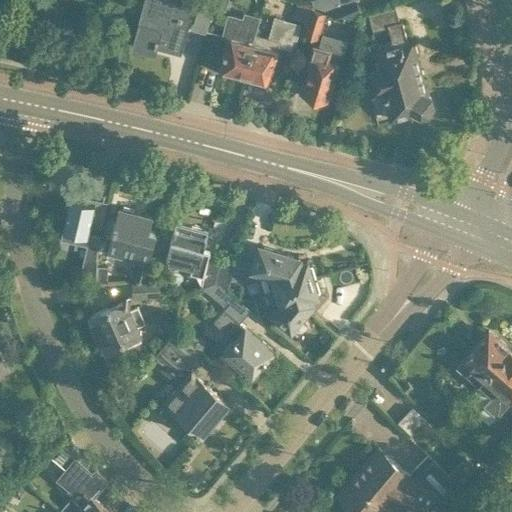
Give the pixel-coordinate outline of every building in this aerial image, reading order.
[(186,17),(189,7),(190,0),(130,0),(128,10),(143,13),(135,43),(153,49),(154,43),(163,45),(163,43),(179,47),(187,17),(186,17)] [(225,11),(227,0),(215,0),(213,7),(214,7),(213,8),(225,11)] [(311,0),(313,5),(326,10),(350,0),(311,0)] [(360,10),(356,0),(350,0),(326,10),(343,17),(360,11),(360,10)] [(207,32),(213,8),(214,7),(213,7),(200,3),(193,28),(207,32)] [(387,98),(392,118),(416,111),(420,114),(428,112),(432,104),(430,96),(426,94),(424,88),(419,67),(413,46),(412,42),(408,43),(404,26),(402,20),(399,20),(396,11),(395,6),(376,11),(369,13),(369,14),(374,30),(388,26),(390,30),(392,40),(381,43),(377,41),(368,44),(371,53),(368,54),(364,55),(366,59),(368,70),(371,80),(374,91),(384,88),(387,98)] [(303,34),(319,38),(326,12),(311,7),(303,34)] [(255,33),(260,17),(245,14),(244,19),(229,15),(223,35),(227,36),(223,53),(224,53),(221,68),(224,69),(227,71),(233,72),(237,72),(244,74),(255,33)] [(267,80),(271,65),(275,50),(277,51),(280,40),(295,44),(300,24),(285,20),(286,19),(274,17),(269,37),(255,33),(244,74),(267,80)] [(81,25),(72,22),(69,30),(79,32),(81,25)] [(302,90),(311,93),(312,96),(322,99),(324,96),(327,97),(332,80),(335,81),(344,52),(313,43),(309,56),(312,57),(302,90)] [(63,229),(60,239),(86,245),(97,247),(99,236),(88,234),(90,224),(95,202),(81,199),(82,196),(68,193),(64,210),(67,210),(67,211),(63,228),(63,229)] [(160,235),(154,233),(155,231),(148,229),(152,216),(137,212),(136,214),(133,213),(134,209),(123,206),(122,210),(119,209),(118,213),(117,213),(115,218),(116,218),(112,236),(107,235),(103,249),(136,257),(130,280),(132,280),(148,279),(160,235)] [(176,222),(167,256),(167,259),(167,261),(169,264),(171,266),(175,267),(178,267),(181,265),(183,264),(184,260),(192,263),(190,268),(204,272),(200,285),(202,287),(215,281),(227,291),(231,279),(236,261),(209,253),(210,249),(204,247),(208,231),(176,222)] [(236,261),(231,279),(242,283),(243,282),(269,274),(273,289),(316,276),(312,263),(307,264),(306,260),(300,262),(299,257),(260,246),(254,263),(237,258),(236,261)] [(83,259),(79,278),(94,281),(96,262),(83,259)] [(269,310),(266,313),(283,327),(285,324),(290,329),(312,302),(311,297),(317,296),(316,291),(320,290),(316,276),(273,289),(276,300),(268,310),(269,310)] [(160,295),(159,283),(148,279),(132,280),(133,298),(160,295)] [(215,281),(202,287),(223,305),(232,295),(227,291),(215,281)] [(124,346),(140,339),(134,326),(144,322),(138,307),(127,312),(124,303),(128,301),(126,299),(90,315),(105,348),(121,340),(124,346)] [(263,362),(273,350),(225,310),(216,322),(228,333),(228,334),(234,339),(223,352),(235,362),(236,361),(251,373),(261,361),(263,362)] [(176,330),(165,344),(170,348),(187,361),(198,348),(176,330)] [(477,386),(510,349),(488,331),(456,367),(472,382),(477,386)] [(170,348),(162,358),(176,369),(170,375),(179,383),(164,401),(196,428),(194,429),(198,433),(200,431),(203,434),(229,403),(194,374),(195,372),(191,370),(185,364),(187,361),(170,348)] [(511,351),(510,349),(477,386),(490,397),(483,405),(496,417),(511,398),(511,351)] [(411,409),(397,423),(412,437),(416,433),(425,443),(435,432),(425,423),(411,409)] [(365,471),(341,499),(356,511),(385,511),(390,506),(402,511),(431,511),(439,497),(451,503),(460,486),(449,475),(432,459),(417,481),(414,486),(409,484),(414,478),(388,457),(382,451),(365,471)] [(75,457),(58,478),(76,493),(61,510),(62,511),(111,511),(93,497),(106,481),(96,469),(93,473),(75,457)] [(465,457),(449,475),(460,486),(460,487),(477,468),(465,457)]
